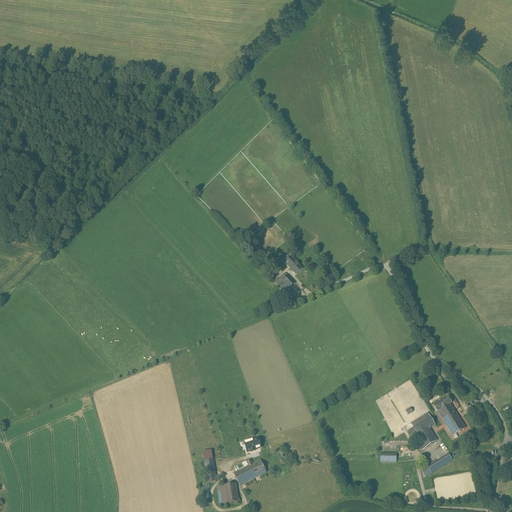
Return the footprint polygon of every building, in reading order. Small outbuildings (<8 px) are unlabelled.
[(289,254),(282,259),(285,262),(291,257),(289,254)] [(302,269),(291,257),(285,262),(296,274),(302,269)] [(282,281),(289,288),(295,283),(288,275),(282,281)] [(289,288),(282,281),(280,278),(275,283),(286,296),(291,292),(289,288)] [(438,412),(453,436),(465,428),(451,404),(448,398),(433,407),(437,413),(438,412)] [(422,451),(437,441),(429,429),(435,425),(427,413),(411,424),(413,428),(409,430),(422,451)] [(243,443),(246,453),(262,448),(258,437),(243,443)] [(440,460),(427,467),(431,473),(452,460),(448,454),(440,460)] [(258,461),(253,464),(250,460),(246,462),(248,465),(247,466),(247,467),(249,466),(256,478),(266,473),(260,460),(258,461)] [(214,466),(205,468),(207,483),(216,482),(214,466)] [(247,467),(234,474),(240,486),(243,484),(247,482),(256,478),(249,466),(247,467)] [(236,484),(223,486),(225,499),(219,500),(220,505),(239,502),(236,484)] [(225,499),(223,486),(217,487),(219,500),(225,499)]
